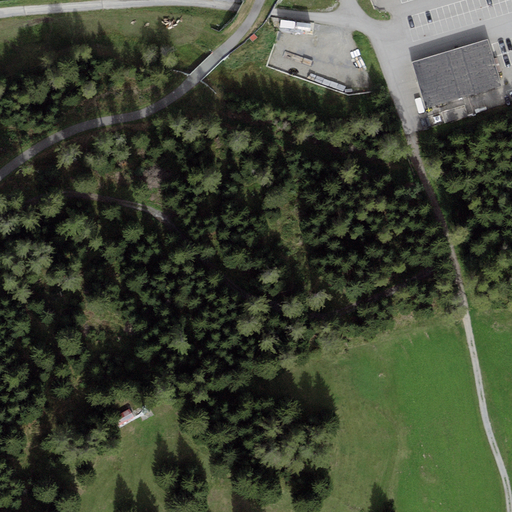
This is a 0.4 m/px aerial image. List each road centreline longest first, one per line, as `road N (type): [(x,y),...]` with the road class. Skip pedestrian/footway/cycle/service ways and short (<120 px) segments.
road 1 (track): [(452,258),(344,308),(302,314),(243,291),(148,208),(61,192),(0,223)]
road 2 (track): [(506,511),(452,258),(396,85),(405,57)]
road 3 (track): [(368,23),(190,4),(0,13)]
